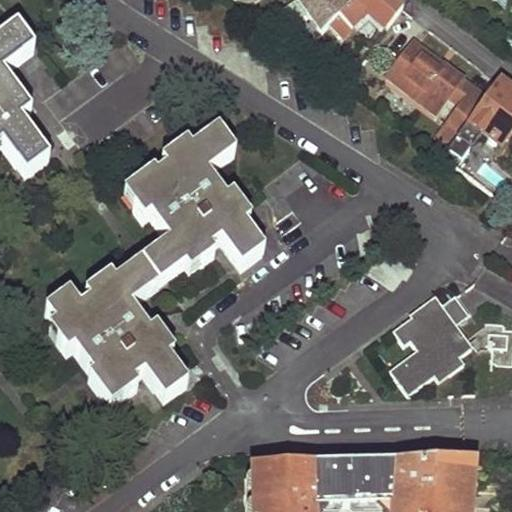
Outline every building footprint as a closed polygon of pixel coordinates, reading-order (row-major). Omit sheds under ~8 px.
[(229,0),(228,2),(242,12),(258,0),(229,0)] [(356,0),(330,0),(343,13),(356,0)] [(356,0),(343,13),(334,22),(350,36),(367,18),(385,34),(401,12),(387,0),(356,0)] [(485,0),(506,23),(506,0),(485,0)] [(0,168),(13,184),(34,167),(7,133),(19,123),(0,97),(0,77),(21,61),(3,37),(0,39),(0,168)] [(463,86),(414,49),(388,84),(436,121),(453,100),(463,86)] [(484,102),(448,153),(446,156),(459,166),(468,154),(464,152),(475,137),(498,152),(511,133),(511,95),(497,84),(484,102)] [(475,95),(463,86),(453,100),(465,108),(475,95)] [(484,102),(475,95),(465,108),(437,146),(448,153),(484,102)] [(136,182),(111,202),(131,231),(139,225),(159,253),(104,296),(99,289),(79,304),(83,310),(70,321),(58,306),(39,320),(51,335),(44,339),(62,361),(67,358),(89,386),(84,389),(106,417),(131,399),(125,391),(139,381),(158,407),(178,391),(159,366),(164,362),(147,340),(141,344),(120,318),(175,274),(180,281),(205,261),(199,254),(208,249),(228,273),(248,257),(228,231),(236,225),(217,201),(210,207),(189,181),(218,159),(201,139),(172,159),(169,153),(145,170),(151,178),(140,187),(136,182)] [(503,198),(511,205),(511,185),(502,197),(503,198)] [(409,336),(418,349),(384,374),(401,396),(426,375),(432,381),(456,363),(450,356),(464,346),(447,322),(460,312),(448,296),(435,307),(427,296),(419,303),(420,305),(402,319),(404,322),(389,333),(398,345),(409,336)] [(511,335),(489,335),(488,367),(511,368),(511,335)] [(467,511),(470,470),(247,474),(247,494),(260,494),(260,508),(248,508),(248,511),(467,511)] [(260,508),(260,494),(247,494),(248,508),(260,508)]
